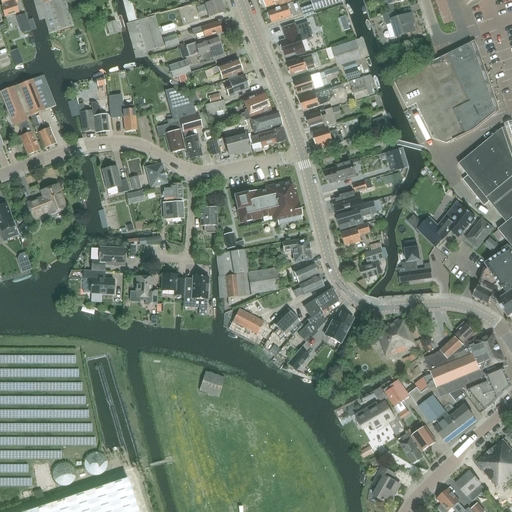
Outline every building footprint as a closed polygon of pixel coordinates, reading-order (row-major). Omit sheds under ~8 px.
[(15,0),(0,0),(2,7),(1,7),(5,17),(18,12),(15,3),(16,2),(15,0)] [(55,0),(48,2),(57,31),(73,26),(65,0),(55,0)] [(209,18),(224,13),(220,0),(219,0),(196,7),(198,14),(207,11),(209,18)] [(343,1),(342,0),(311,0),(313,5),(301,8),(304,17),(316,13),(315,11),(343,1)] [(269,12),(269,13),(268,13),(269,19),(271,18),(272,22),(297,14),(293,4),(269,12)] [(411,24),(414,23),(411,14),(398,18),(395,11),(383,15),(386,25),(393,23),(397,37),(414,31),(411,24)] [(24,14),(17,17),(20,26),(27,24),(24,14)] [(155,15),(136,20),(146,52),(163,47),(155,15)] [(105,24),(109,36),(119,33),(115,21),(105,24)] [(204,38),(222,33),(218,22),(192,30),(193,35),(203,33),(204,38)] [(286,56),(296,53),(297,55),(306,53),(302,41),(312,38),(308,23),(295,26),(295,24),(282,28),(285,36),(287,35),(288,39),(281,42),(282,45),(281,46),(280,47),(282,51),(283,52),(284,52),(286,56)] [(176,35),(163,39),(165,48),(178,44),(176,35)] [(213,61),(224,57),(221,49),(222,48),(218,36),(187,47),(190,56),(198,54),(199,56),(203,54),(205,60),(212,58),(213,61)] [(343,66),(356,61),(362,59),(356,40),(332,48),(338,67),(343,66)] [(460,70),(478,61),(472,43),(462,47),(451,52),(460,70)] [(330,46),(325,48),(329,59),(334,57),(330,46)] [(460,70),(451,52),(393,81),(407,108),(416,104),(429,130),(438,126),(457,117),(474,109),(492,100),(478,61),(460,70)] [(17,53),(11,55),(15,66),(21,64),(17,53)] [(311,54),(297,59),(287,63),(288,65),(287,66),(288,70),(290,70),(291,75),(308,70),(316,68),(311,54)] [(217,67),(212,69),(214,77),(220,75),(222,79),(227,77),(229,81),(238,78),(236,74),(242,71),(237,59),(217,67)] [(168,66),(172,79),(190,73),(186,60),(168,66)] [(357,67),(356,61),(343,66),(344,71),(357,67)] [(396,75),(404,73),(401,64),(394,67),(396,75)] [(360,77),(357,67),(344,71),(348,81),(360,77)] [(324,72),(326,76),(340,72),(338,68),(324,72)] [(319,73),(311,76),(310,76),(293,81),(298,94),(315,89),(323,86),(319,73)] [(238,78),(229,81),(232,89),(226,91),(229,98),(234,96),(234,95),(247,90),(248,90),(247,87),(248,87),(248,86),(247,86),(248,84),(249,84),(247,80),(245,79),(245,78),(244,78),(243,76),(242,76),(238,78)] [(371,76),(349,82),(355,100),(375,94),(372,84),(373,84),(371,76)] [(32,79),(18,85),(31,116),(45,110),(32,79)] [(14,86),(4,91),(18,125),(19,124),(23,135),(18,137),(20,143),(22,142),(28,155),(39,151),(27,121),(28,120),(14,86)] [(182,131),(179,119),(178,119),(195,114),(192,101),(172,90),(166,92),(175,126),(170,127),(171,133),(165,135),(170,154),(184,150),(180,131),(182,131)] [(240,123),(246,121),(245,121),(250,118),(270,110),(263,92),(243,101),(247,112),(236,117),(239,123),(240,123)] [(315,92),(300,97),(304,111),(320,106),(326,104),(323,96),(317,98),(315,92)] [(210,103),(221,101),(219,93),(209,96),(210,103)] [(134,106),(133,106),(124,107),(123,96),(110,97),(110,109),(111,114),(111,119),(124,118),(125,132),(137,130),(135,115),(134,106)] [(223,100),(221,101),(210,103),(204,104),(207,115),(226,110),(223,100)] [(496,112),(492,100),(474,109),(481,124),(496,112)] [(91,111),(80,113),(83,133),(95,131),(96,133),(109,131),(107,115),(101,115),(100,110),(99,108),(98,106),(96,105),(95,104),(92,104),(90,104),(91,111)] [(328,126),(328,127),(337,124),(334,115),(340,113),(339,107),(332,109),(332,108),(325,111),(326,115),(322,116),(321,111),(306,116),(310,127),(324,122),(325,127),(328,126)] [(474,109),(457,117),(465,134),(474,130),(481,124),(474,109)] [(278,112),(277,112),(250,120),(254,134),(282,126),(278,112)] [(182,131),(189,159),(202,156),(195,130),(201,128),(197,114),(179,119),(182,131)] [(457,117),(438,126),(446,143),(465,134),(457,117)] [(342,121),(344,132),(355,130),(353,119),(342,121)] [(44,124),(35,127),(44,149),(56,144),(49,128),(46,129),(44,124)] [(511,156),(511,125),(509,126),(502,129),(511,156)] [(330,133),(328,127),(328,126),(325,127),(312,132),(312,133),(312,135),(311,137),(313,138),(314,139),(317,148),(334,143),(335,145),(344,142),(342,135),(339,136),(337,130),(330,133)] [(438,126),(429,130),(433,139),(446,143),(438,126)] [(511,190),(511,156),(502,129),(502,128),(458,164),(459,164),(468,175),(463,180),(484,206),(489,201),(493,206),(511,190)] [(262,148),(285,141),(281,129),(253,137),(255,144),(260,142),(262,148)] [(241,153),(250,151),(246,135),(225,141),(229,155),(241,152),(241,153)] [(346,140),(348,146),(358,143),(356,137),(346,140)] [(212,155),(219,153),(215,140),(209,142),(212,155)] [(404,169),(399,152),(398,150),(386,154),(391,172),(404,169)] [(334,169),(324,171),(327,179),(329,179),(330,184),(340,181),(341,182),(357,177),(352,161),(334,166),(334,169)] [(162,164),(145,168),(150,188),(167,184),(162,164)] [(117,166),(102,170),(107,190),(117,187),(119,194),(129,191),(126,180),(120,181),(117,166)] [(130,179),(133,191),(140,189),(137,177),(130,179)] [(364,182),(353,185),(355,193),(367,190),(367,189),(373,188),(370,180),(364,182)] [(266,188),(233,196),(240,223),(276,215),(278,225),(302,219),(301,216),(302,216),(299,202),(298,202),(295,189),(293,190),(291,181),(265,187),(266,188)] [(164,192),(163,192),(164,200),(182,199),(181,184),(170,185),(170,188),(164,189),(164,192)] [(34,201),(27,204),(32,218),(49,211),(51,215),(66,209),(57,186),(42,191),(44,199),(34,202),(34,201)] [(511,190),(493,206),(509,226),(511,228),(511,190)] [(142,192),(126,195),(128,205),(144,202),(142,192)] [(334,204),(331,205),(333,211),(336,210),(336,212),(363,204),(360,192),(354,194),(353,192),(348,194),(347,193),(340,196),(341,198),(333,200),(334,204)] [(337,218),(336,219),(337,225),(339,225),(341,230),(364,223),(362,217),(377,213),(382,211),(379,200),(373,202),(352,208),(354,216),(349,218),(348,216),(348,215),(347,215),(347,214),(346,214),(337,217),(337,218)] [(182,202),(169,203),(162,204),(163,220),(183,219),(182,202)] [(0,227),(2,226),(4,230),(5,230),(8,239),(7,240),(20,236),(18,231),(15,221),(13,222),(7,203),(6,203),(6,204),(0,206),(0,227)] [(429,217),(417,230),(435,247),(447,235),(446,234),(450,230),(459,237),(470,224),(471,225),(475,219),(474,219),(475,217),(469,213),(470,212),(468,211),(462,207),(450,222),(445,217),(438,226),(429,217)] [(212,233),(217,232),(216,208),(200,209),(201,226),(205,226),(205,233),(212,233)] [(481,220),(467,239),(477,247),(492,229),(481,220)] [(20,236),(22,241),(32,230),(30,229),(34,224),(25,221),(18,231),(20,236)] [(360,236),(371,233),(369,224),(357,227),(357,229),(343,233),(346,245),(362,241),(360,236)] [(511,228),(509,226),(502,232),(499,228),(498,229),(511,246),(511,228)] [(233,233),(224,235),(227,249),(236,247),(233,233)] [(307,239),(291,241),(282,243),(283,252),(292,251),(294,263),(311,260),(307,239)] [(492,251),(496,246),(497,245),(489,239),(484,244),(492,251)] [(402,268),(399,269),(399,271),(401,283),(432,278),(430,264),(425,265),(425,269),(418,270),(416,261),(420,261),(418,247),(416,247),(416,241),(404,243),(405,249),(404,249),(406,263),(402,263),(402,268)] [(369,253),(365,254),(368,263),(383,258),(387,257),(388,257),(386,251),(385,248),(382,249),(380,243),(367,246),(369,253)] [(511,251),(510,248),(485,264),(486,266),(484,265),(482,270),(478,282),(478,285),(472,296),(489,305),(492,299),(497,301),(508,318),(511,315),(511,251)] [(92,249),(91,271),(105,271),(105,265),(124,265),(125,250),(100,249),(100,250),(92,249)] [(234,274),(248,272),(244,250),(230,252),(234,274)] [(364,279),(383,274),(379,262),(361,267),(364,279)] [(298,284),(318,275),(313,263),(293,272),(298,284)] [(248,272),(234,274),(225,276),(227,298),(238,297),(251,295),(279,290),(275,268),(248,272)] [(113,295),(114,280),(105,279),(105,272),(84,271),(83,279),(91,279),(91,294),(113,295)] [(183,296),(184,280),(178,279),(178,276),(162,275),(161,291),(174,292),(174,295),(183,296)] [(323,287),(318,275),(298,284),(300,288),(292,291),(296,299),(303,295),(303,296),(323,287)] [(185,280),(183,307),(191,307),(192,299),(207,300),(208,277),(193,276),(192,281),(185,280)] [(137,277),(136,292),(131,292),(130,302),(140,303),(140,300),(146,301),(146,305),(157,306),(157,292),(151,291),(152,278),(137,277)] [(309,323),(305,327),(297,335),(305,342),(311,336),(325,321),(321,315),(331,309),(330,307),(338,301),(331,289),(304,307),(310,318),(307,320),(309,323)] [(250,312),(261,308),(257,299),(247,303),(250,312)] [(239,309),(232,322),(228,328),(263,347),(273,328),(264,322),(239,309)] [(287,310),(273,324),(285,336),(289,332),(293,336),(302,325),(287,310)] [(341,344),(353,318),(351,318),(351,315),(345,312),(343,313),(342,313),(335,325),(332,323),(325,336),(341,344)] [(386,358),(416,347),(406,320),(399,322),(399,321),(375,330),(386,358)] [(464,323),(462,324),(459,328),(460,329),(455,334),(464,344),(476,333),(466,323),(465,324),(464,323)] [(461,389),(482,380),(481,378),(482,378),(486,376),(486,375),(503,368),(502,363),(506,362),(494,333),(476,341),(472,346),(463,350),(461,346),(450,356),(446,357),(445,355),(443,357),(440,354),(442,352),(441,351),(425,358),(431,374),(424,377),(428,388),(435,385),(440,397),(450,393),(461,389)] [(455,338),(441,351),(442,352),(440,354),(443,357),(445,355),(446,357),(450,356),(461,346),(463,345),(455,338)] [(300,349),(287,364),(296,372),(309,357),(300,349)] [(511,386),(504,368),(503,368),(486,375),(486,376),(496,400),(511,386)] [(224,377),(205,371),(199,391),(217,397),(224,377)] [(486,376),(482,378),(481,378),(482,380),(484,384),(468,391),(485,410),(496,400),(486,376)] [(452,406),(457,403),(450,393),(440,397),(435,385),(427,388),(421,393),(417,387),(409,394),(419,407),(418,407),(443,440),(474,417),(465,405),(449,417),(444,410),(451,404),(452,406)] [(394,386),(385,393),(394,407),(400,403),(402,399),(394,386)] [(381,389),(376,391),(382,401),(387,399),(381,389)] [(466,395),(461,389),(450,393),(457,403),(466,395)] [(376,402),(358,413),(366,427),(370,425),(371,426),(372,426),(373,428),(375,427),(376,429),(382,426),(381,424),(386,421),(387,423),(394,418),(385,403),(379,406),(376,402)] [(407,407),(396,414),(400,419),(411,413),(407,407)] [(426,427),(411,436),(422,452),(436,442),(426,427)] [(415,442),(410,434),(402,439),(403,442),(400,444),(412,464),(422,458),(414,443),(415,442)] [(511,450),(504,440),(503,440),(476,463),(497,488),(504,481),(506,483),(511,477),(511,450)] [(370,447),(359,452),(363,459),(373,453),(370,447)] [(373,467),(384,462),(381,455),(370,460),(373,467)] [(393,495),(399,484),(393,481),(396,475),(382,467),(378,473),(384,477),(373,496),(389,504),(394,496),(393,495)] [(467,496),(470,499),(473,496),(474,497),(476,497),(477,497),(483,491),(484,490),(484,488),(480,484),(481,484),(470,471),(456,484),(467,496)] [(138,511),(127,479),(24,511),(138,511)] [(436,499),(441,505),(440,506),(439,509),(441,511),(446,511),(447,511),(448,511),(452,508),(455,511),(456,511),(462,507),(458,503),(459,502),(448,489),(442,494),(441,494),(437,497),(438,498),(436,499)] [(485,511),(477,501),(469,508),(472,511),(485,511)]
